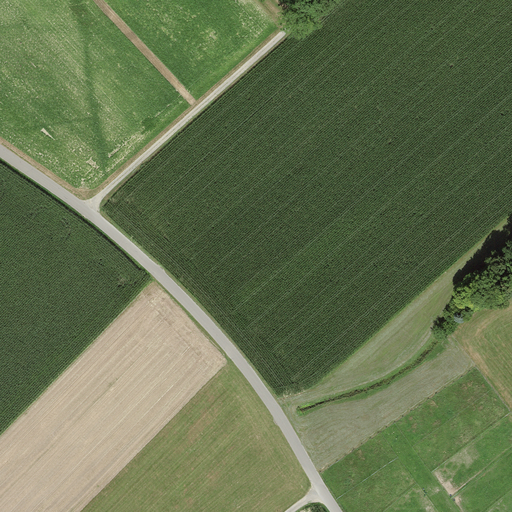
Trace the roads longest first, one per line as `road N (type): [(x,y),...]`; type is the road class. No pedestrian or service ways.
road 1 (unclassified): [(0,149),(180,294),(257,383),(337,511)]
road 2 (track): [(318,0),(86,211)]
